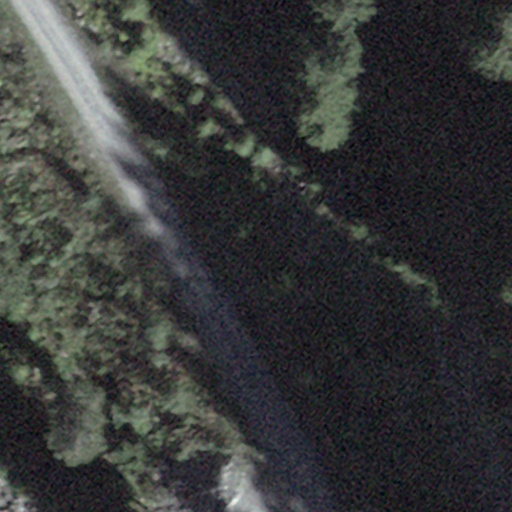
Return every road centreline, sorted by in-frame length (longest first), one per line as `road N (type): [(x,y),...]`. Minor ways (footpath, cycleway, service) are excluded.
road 1 (track): [(23,0),(290,448),(317,511)]
road 2 (track): [(493,511),(450,273),(471,175),(511,117)]
